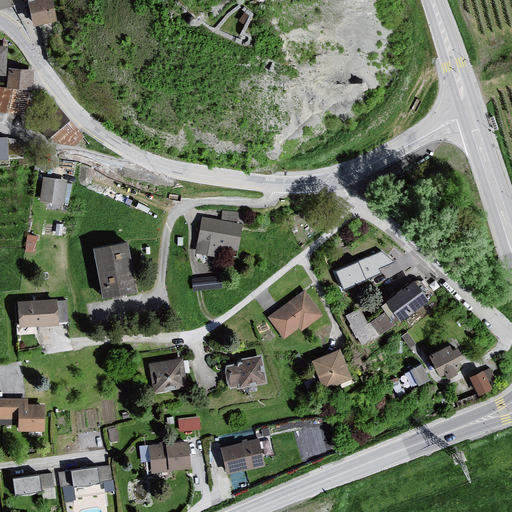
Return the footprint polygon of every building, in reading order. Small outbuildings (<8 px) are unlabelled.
[(28,0),(33,22),(56,19),(51,0),(28,0)] [(34,69),(8,67),(6,86),(32,89),(34,69)] [(28,90),(0,86),(0,110),(26,113),(28,90)] [(63,113),(45,125),(57,139),(70,141),(79,132),(63,113)] [(45,176),(40,200),(63,205),(68,180),(45,176)] [(223,210),(221,219),(236,222),(237,213),(223,210)] [(239,248),(243,223),(236,222),(221,219),(201,216),(195,252),(218,256),(219,245),(239,248)] [(125,239),(91,246),(100,295),(135,288),(125,239)] [(382,252),(337,271),(345,289),(381,273),(378,268),(394,262),(382,252)] [(221,278),(192,281),(192,293),(223,289),(221,278)] [(411,282),(383,303),(397,322),(426,302),(411,282)] [(303,292),(267,319),(284,342),(298,330),(301,334),(323,316),(303,292)] [(55,298),(17,300),(18,326),(57,323),(55,298)] [(359,310),(345,318),(361,347),(393,328),(382,314),(367,325),(359,310)] [(447,346),(426,357),(436,378),(440,378),(445,380),(456,376),(454,372),(458,371),(454,363),(459,359),(455,350),(450,351),(447,346)] [(339,351),(311,362),(323,393),(351,380),(339,351)] [(262,357),(224,367),(223,373),(225,384),(228,389),(266,386),(262,357)] [(181,360),(147,365),(153,397),(185,388),(181,360)] [(429,380),(421,364),(410,369),(418,386),(429,380)] [(480,373),(467,379),(477,399),(491,395),(488,385),(494,382),(489,371),(480,373)] [(0,416),(5,417),(19,417),(19,430),(43,430),(43,404),(26,404),(26,398),(0,397),(0,416)] [(200,415),(178,415),(178,428),(201,427),(200,415)] [(260,438),(220,446),(225,473),(266,464),(260,438)] [(185,445),(149,448),(152,475),(189,471),(185,445)] [(114,490),(110,464),(60,471),(64,500),(74,498),(72,485),(77,485),(82,486),(86,486),(92,485),(96,482),(98,482),(102,481),(104,492),(114,490)] [(52,471),(39,473),(41,488),(54,486),(52,471)] [(39,473),(12,477),(15,492),(18,492),(23,494),(29,494),(34,492),(36,489),(41,488),(39,473)]
